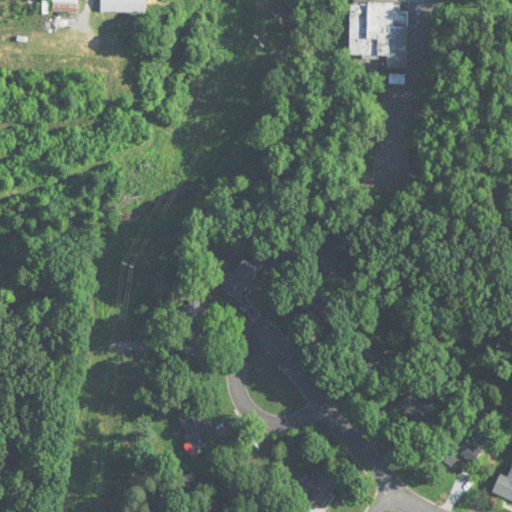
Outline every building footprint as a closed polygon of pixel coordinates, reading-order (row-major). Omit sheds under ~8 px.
[(52,0),(53,13),(77,13),(76,0),(52,0)] [(146,13),(145,0),(100,0),(100,13),(146,13)] [(408,13),(400,13),(400,4),(350,3),(349,55),(387,56),(386,68),(407,69),(408,13)] [(244,258),(221,288),(237,301),(267,263),(256,254),(249,263),(244,258)] [(178,339),(197,343),(205,302),(185,299),(178,339)] [(345,348),(373,374),(387,360),(359,333),(345,348)] [(397,407),(415,426),(420,422),(428,432),(443,418),(435,410),(439,406),(431,397),(422,404),(412,393),(397,407)] [(212,445),(197,406),(179,413),(194,452),(212,445)] [(454,434),(437,455),(451,467),(462,454),(473,463),(483,451),(462,434),(459,438),(454,434)] [(511,467),(508,478),(500,474),(492,493),(511,501),(511,467)] [(314,504),(321,509),(338,485),(315,470),(295,501),(309,511),(314,504)]
